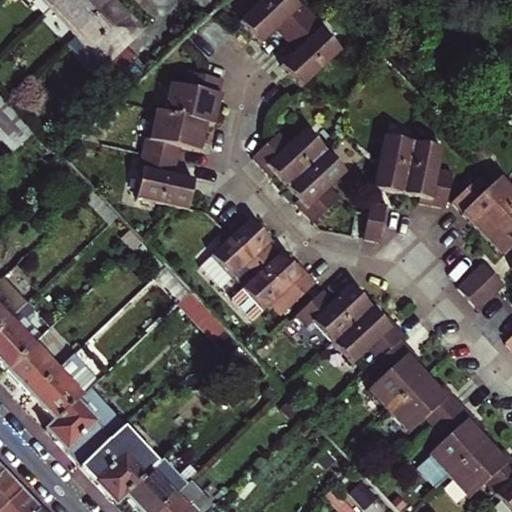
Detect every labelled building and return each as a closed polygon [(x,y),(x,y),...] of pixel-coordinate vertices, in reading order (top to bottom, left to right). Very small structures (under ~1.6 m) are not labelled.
[(37,0),(49,12),(62,0),(37,0)] [(62,0),(49,12),(74,38),(111,4),(106,0),(62,0)] [(281,0),(264,0),(235,29),(257,51),(271,37),(281,47),(309,21),(298,9),(294,13),(281,0)] [(111,4),(74,38),(110,76),(130,58),(120,47),(137,31),(111,4)] [(309,21),(281,47),(292,58),(277,72),(300,94),(337,57),(316,35),(319,31),(309,21)] [(160,120),(202,129),(211,131),(217,103),(214,102),(218,86),(198,83),(183,80),(180,95),(166,93),(160,120)] [(0,142),(0,143),(11,154),(35,132),(23,120),(11,107),(6,101),(2,97),(0,98),(0,142)] [(195,159),(202,129),(160,120),(151,119),(145,149),(141,149),(138,162),(173,169),(176,155),(195,159)] [(270,182),(282,194),(320,158),(300,136),(284,151),(274,140),(255,158),(247,166),(261,180),(265,175),(270,182)] [(398,198),(407,148),(378,142),(373,168),(369,193),(398,198)] [(422,203),(421,210),(440,214),(442,206),(447,178),(432,176),(437,153),(407,148),(398,198),(415,201),(422,203)] [(341,179),(320,158),(282,194),(294,207),(300,212),(295,216),(309,230),(335,206),(325,194),(341,179)] [(173,169),(138,162),(135,178),(139,179),(132,207),(163,213),(184,218),(190,187),(171,184),(173,169)] [(266,185),(270,182),(265,175),(261,180),(266,185)] [(478,240),(511,208),(511,198),(496,182),(484,194),(473,183),(447,207),(468,229),(478,240)] [(113,226),(87,199),(78,209),(104,234),(113,226)] [(414,209),(421,210),(422,203),(415,201),(413,209),(414,209)] [(290,210),(295,216),(300,212),(294,207),(290,210)] [(511,250),(511,208),(478,240),(499,262),(510,252),(511,250)] [(374,248),(381,213),(366,210),(364,221),(359,246),(374,248)] [(248,286),(274,261),(265,251),(267,250),(246,228),(245,228),(227,244),(196,274),(216,295),(229,284),(239,295),(248,286)] [(274,261),(248,286),(239,295),(237,297),(227,306),(247,328),(258,318),(265,311),(275,323),(310,289),(302,279),(297,273),(293,277),(288,272),(276,260),(274,261)] [(453,292),(464,304),(490,279),(479,267),(453,292)] [(292,268),(288,272),(293,277),(297,273),(292,268)] [(490,279),(464,304),(475,315),(494,297),(501,290),(490,279)] [(328,309),(319,297),(292,322),(303,334),(308,329),(328,350),(367,314),(346,292),(328,309)] [(0,331),(15,317),(12,314),(6,319),(0,311),(0,331)] [(367,314),(328,350),(349,373),(366,358),(374,367),(397,347),(401,342),(388,328),(384,332),(379,326),(367,314)] [(19,321),(15,317),(0,331),(0,365),(7,373),(34,348),(14,326),(19,321)] [(383,322),(379,326),(384,332),(388,328),(383,322)] [(511,337),(501,348),(511,359),(511,358),(511,337)] [(423,383),(412,371),(406,365),(410,361),(397,347),(374,367),(370,371),(380,382),(363,397),(384,419),(423,383)] [(30,398),(58,373),(34,348),(7,373),(30,398)] [(74,358),(58,373),(30,398),(55,424),(77,404),(84,398),(69,384),(85,369),(74,358)] [(416,367),(410,361),(406,365),(412,371),(416,367)] [(99,384),(85,369),(69,384),(84,398),(91,391),(99,384)] [(423,383),(384,419),(404,440),(421,425),(431,436),(458,411),(444,397),(440,400),(435,395),(423,383)] [(46,434),(80,468),(111,440),(124,428),(125,427),(91,391),(84,398),(77,404),(55,424),(46,434)] [(439,391),(435,395),(440,400),(444,397),(439,391)] [(458,411),(431,436),(440,446),(424,461),(426,463),(446,483),(484,447),(472,434),(467,428),(471,425),(458,411)] [(476,430),(471,425),(467,428),(472,434),(476,430)] [(80,468),(115,507),(125,497),(147,477),(160,464),(125,427),(124,428),(111,440),(80,468)] [(484,447),(446,483),(466,504),(482,490),(492,501),(511,481),(511,468),(505,461),(501,465),(495,458),(484,447)] [(125,497),(138,511),(160,511),(175,498),(163,485),(182,465),(171,454),(160,464),(147,477),(125,497)] [(500,455),(495,458),(501,465),(505,461),(500,455)] [(446,483),(426,463),(413,475),(432,495),(446,483)] [(1,474),(0,474),(0,509),(18,493),(1,474)] [(511,511),(511,481),(492,501),(502,511),(511,511)] [(160,511),(212,511),(215,510),(190,484),(175,498),(160,511)] [(366,507),(373,491),(355,484),(349,501),(366,507)] [(0,511),(36,511),(18,493),(0,509),(0,511)]
